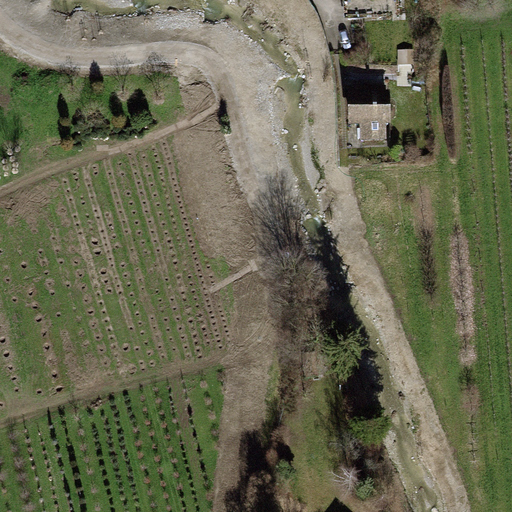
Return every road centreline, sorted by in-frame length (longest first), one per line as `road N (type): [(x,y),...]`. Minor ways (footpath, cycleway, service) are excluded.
road 1 (track): [(0,18),(9,31),(55,51),(191,49),(213,59),(262,215),(273,357)]
road 2 (track): [(0,426),(171,372),(273,357)]
road 3 (track): [(0,191),(228,107)]
road 4 (track): [(273,357),(269,411),(242,511)]
